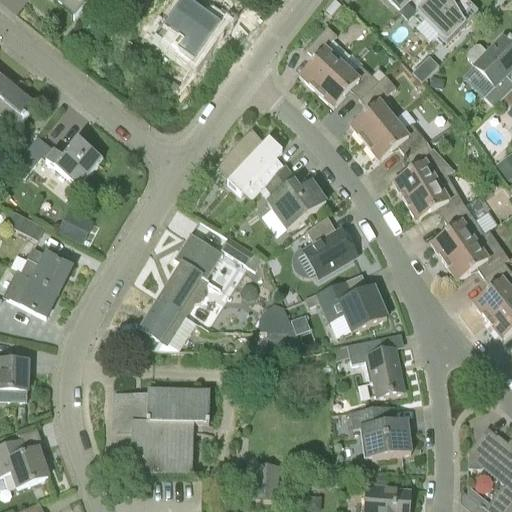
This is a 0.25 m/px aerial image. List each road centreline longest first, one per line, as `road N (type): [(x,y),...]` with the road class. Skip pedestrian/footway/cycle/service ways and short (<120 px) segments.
road 1 (residential): [(104,511),(69,411),(68,377),(83,332),(179,168)]
road 2 (residential): [(451,336),(264,48)]
road 3 (residential): [(179,168),(0,25)]
road 4 (residential): [(441,511),(451,336)]
road 5 (residential): [(179,168),(264,48)]
